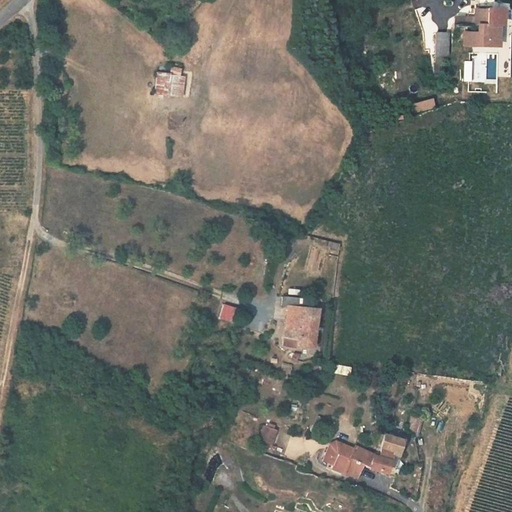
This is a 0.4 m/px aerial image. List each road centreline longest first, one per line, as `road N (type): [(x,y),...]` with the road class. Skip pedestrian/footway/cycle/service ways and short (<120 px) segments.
road 1 (track): [(252,306),(39,230),(27,0)]
road 2 (track): [(0,385),(34,218)]
